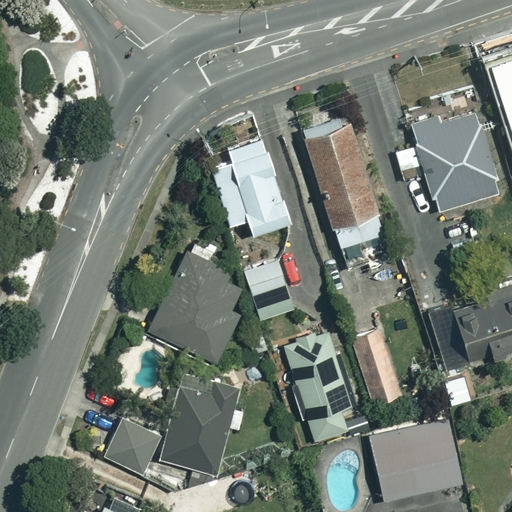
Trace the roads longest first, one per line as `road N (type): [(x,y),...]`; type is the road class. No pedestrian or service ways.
road 1 (residential): [(168,75),(138,112),(0,471)]
road 2 (residential): [(168,75),(220,46),(428,0)]
